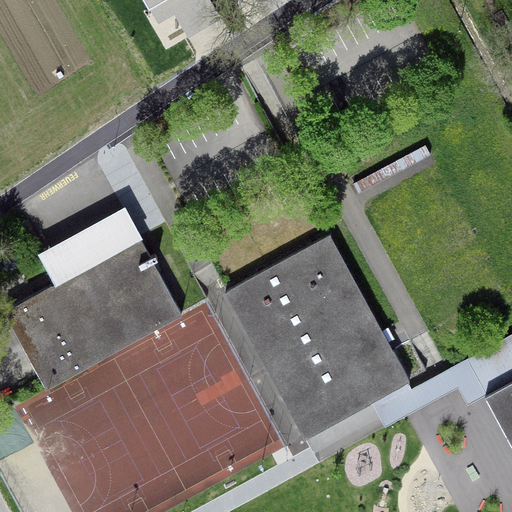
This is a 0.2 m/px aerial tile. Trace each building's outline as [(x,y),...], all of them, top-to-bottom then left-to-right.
[(356,193),(428,155),(423,145),(351,184),(356,193)] [(407,380),(328,234),(223,291),(303,437),(407,380)] [(50,284),(2,311),(44,388),(179,314),(151,261),(155,259),(153,254),(148,257),(137,237),(136,238),(50,285),(50,284)] [(511,378),(483,395),(511,448),(511,378)] [(372,444),(306,478),(317,498),(383,464),(372,444)]
